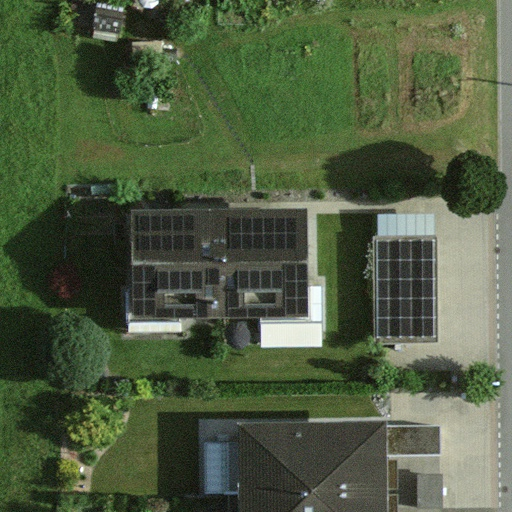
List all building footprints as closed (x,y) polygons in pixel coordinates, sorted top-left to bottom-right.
[(301,229),(219,230),(220,321),(302,320),(301,229)] [(219,230),(137,231),(138,322),(220,321),(219,230)] [(437,240),(373,241),(375,349),(439,348),(437,240)] [(381,441),(247,444),(248,504),(382,502),(381,441)] [(381,511),(382,502),(248,504),(248,511),(381,511)]
